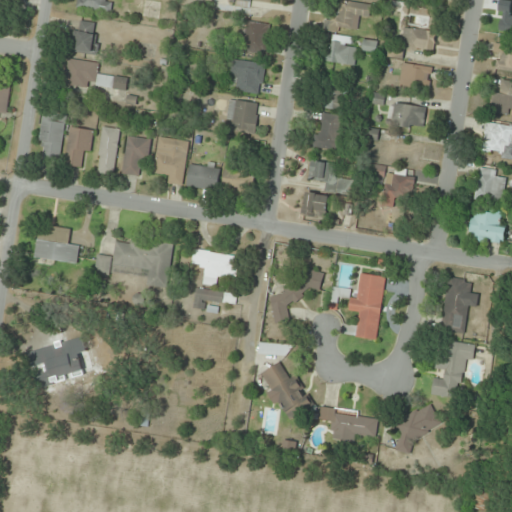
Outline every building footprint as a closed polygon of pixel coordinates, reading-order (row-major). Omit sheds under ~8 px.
[(112,0),(77,0),(77,7),(110,13),(112,0)] [(370,18),(370,3),(336,3),(336,31),(358,31),(358,18),(370,18)] [(243,52),(266,55),(270,25),(248,21),(243,52)] [(100,24),(77,22),(74,51),(96,54),(100,24)] [(401,46),(433,54),(437,34),(405,27),(401,46)] [(352,67),(358,41),(332,34),(326,61),(352,67)] [(364,52),(377,51),(376,41),(363,42),(364,52)] [(497,42),(494,71),(511,72),(511,45),(511,43),(497,42)] [(389,56),(400,59),(401,53),(390,51),(389,56)] [(260,94),(266,65),(235,58),(229,87),(260,94)] [(99,74),(100,63),(70,59),(67,84),(128,91),(129,78),(99,74)] [(432,67),(402,64),(400,86),(430,89),(432,67)] [(0,114),(8,115),(11,83),(0,81),(0,114)] [(492,92),(489,114),(511,117),(511,111),(511,110),(511,81),(502,81),(501,94),(492,92)] [(342,112),(346,90),(326,87),(322,108),(342,112)] [(255,133),(260,104),(231,99),(226,128),(255,133)] [(426,107),(391,103),(388,124),(423,129),(426,107)] [(314,146),(336,151),(344,118),(322,113),(314,146)] [(60,161),(67,119),(43,116),(37,157),(60,161)] [(482,155),(511,159),(511,125),(486,122),(482,155)] [(92,130),(71,127),(66,164),(87,167),(92,130)] [(119,129),(102,127),(98,173),(115,175),(119,129)] [(123,174),(145,177),(150,139),(128,136),(123,174)] [(183,185),(190,142),(159,137),(152,180),(183,185)] [(309,180),(327,182),(326,191),(347,193),(349,179),(335,178),(336,163),(311,161),(309,180)] [(189,188),(219,188),(219,164),(189,164),(189,188)] [(222,189),(252,195),(257,173),(226,167),(222,189)] [(415,175),(389,169),(382,203),(408,209),(415,175)] [(474,199),(502,203),(507,173),(479,169),(474,199)] [(325,219),(330,197),(306,192),(302,214),(325,219)] [(499,212),(471,212),(470,242),(505,243),(506,228),(499,228),(499,212)] [(78,265),(81,246),(71,245),(73,229),(50,226),(48,235),(38,234),(35,259),(78,265)] [(173,245),(116,240),(114,257),(97,255),(96,273),(148,278),(147,286),(169,288),(173,245)] [(202,284),(217,286),(218,277),(236,279),(239,257),(195,251),(193,265),(204,266),(202,284)] [(322,273),(284,277),(285,294),(271,296),(275,324),(291,322),(289,304),(306,302),(305,291),(323,289),(322,273)] [(377,341),(386,277),(361,273),(358,291),(333,287),(330,306),(338,308),(339,299),(350,300),(349,312),(359,313),(357,326),(344,324),(343,336),(377,341)] [(442,332),(465,333),(468,306),(478,307),(479,293),(471,292),(471,280),(446,278),(442,332)] [(204,309),(204,301),(236,304),(237,293),(195,289),(194,309),(204,309)] [(86,337),(39,349),(47,382),(94,370),(86,337)] [(476,346),(446,342),(445,353),(438,352),(436,368),(446,370),(444,379),(434,378),(432,394),(460,398),(464,360),(474,361),(476,346)] [(292,344),(259,344),(259,355),(292,355),(292,344)] [(315,406),(296,376),(290,379),(280,362),(261,374),(290,421),(315,406)] [(392,423),(406,453),(413,449),(410,442),(442,426),(432,404),(392,423)] [(321,409),(319,420),(331,422),(330,432),(339,433),(339,436),(376,441),(379,416),(321,409)]
